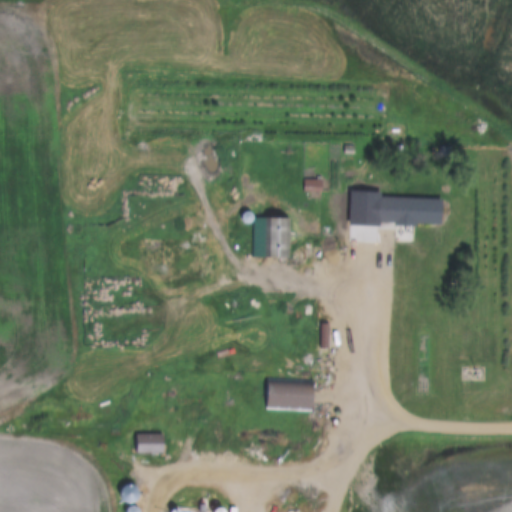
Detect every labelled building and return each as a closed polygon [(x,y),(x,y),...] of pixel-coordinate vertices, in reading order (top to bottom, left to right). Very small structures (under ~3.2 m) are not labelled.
[(323,182),(305,182),(305,193),(323,193),(323,182)] [(446,229),(446,200),(378,199),(377,228),(446,229)] [(289,260),(289,219),(255,219),(255,260),(289,260)] [(318,383),(264,382),(263,411),(317,412),(318,383)] [(134,436),(134,455),(167,455),(167,436),(134,436)] [(324,461),(334,461),(334,440),(324,440),(324,461)] [(144,498),(138,486),(125,493),(131,505),(144,498)]
